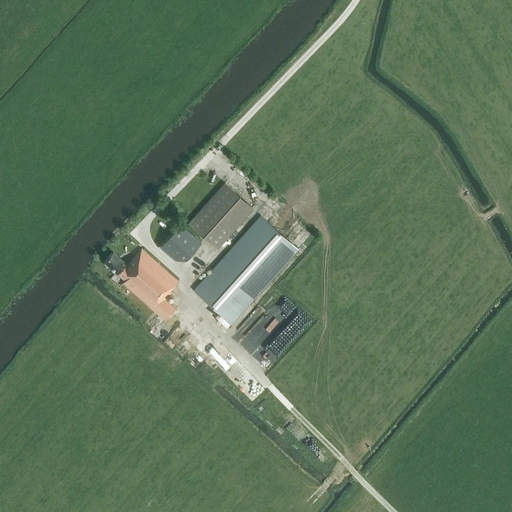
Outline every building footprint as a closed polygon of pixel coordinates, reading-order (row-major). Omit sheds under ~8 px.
[(254,208),(224,182),(188,222),(217,249),(254,208)] [(231,323),(298,248),(261,215),(194,289),(231,323)] [(186,259),(201,241),(180,222),(160,245),(175,259),(186,259)] [(170,290),(178,281),(141,248),(127,264),(112,251),(103,261),(124,280),(123,282),(165,320),(175,308),(165,299),(172,291),(170,290)] [(303,310),(296,322),(300,324),(307,313),(303,310)] [(162,343),(171,333),(158,321),(149,331),(162,343)]
